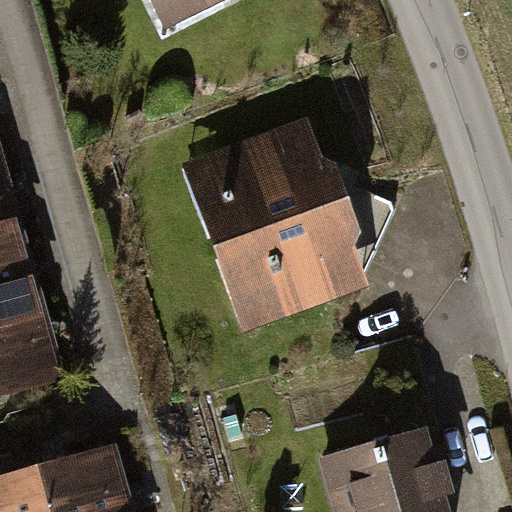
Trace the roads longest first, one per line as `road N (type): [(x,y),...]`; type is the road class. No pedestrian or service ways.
road 1 (residential): [(14,0),(128,411)]
road 2 (residential): [(511,262),(422,0)]
